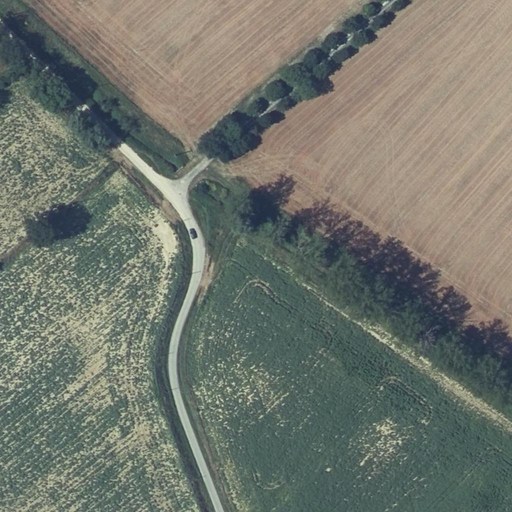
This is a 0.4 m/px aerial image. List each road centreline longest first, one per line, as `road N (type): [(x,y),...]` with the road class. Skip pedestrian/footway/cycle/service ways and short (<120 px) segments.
road 1 (tertiary): [(218,511),(173,383),(174,345),(197,268),(189,225),(158,182),(0,30)]
road 2 (track): [(511,378),(201,166)]
